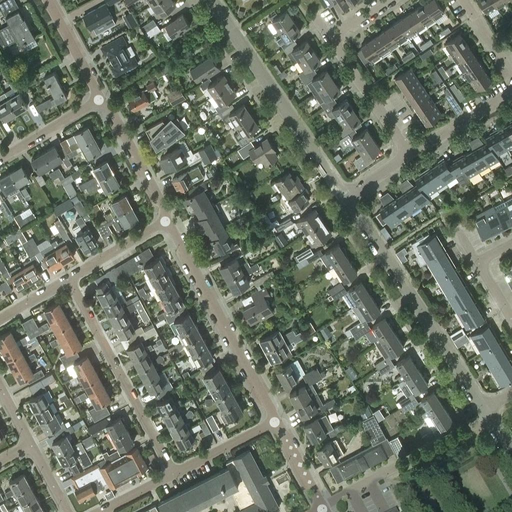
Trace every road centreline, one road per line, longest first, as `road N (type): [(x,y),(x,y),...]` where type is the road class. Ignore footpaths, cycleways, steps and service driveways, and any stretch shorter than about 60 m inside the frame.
road 1 (residential): [(482,407),(343,193)]
road 2 (residential): [(343,193),(212,0)]
road 3 (residential): [(275,422),(167,221)]
road 4 (residential): [(171,474),(68,280)]
road 5 (residential): [(323,508),(491,421)]
road 6 (residential): [(409,152),(331,36)]
road 7 (residential): [(167,221),(100,100)]
